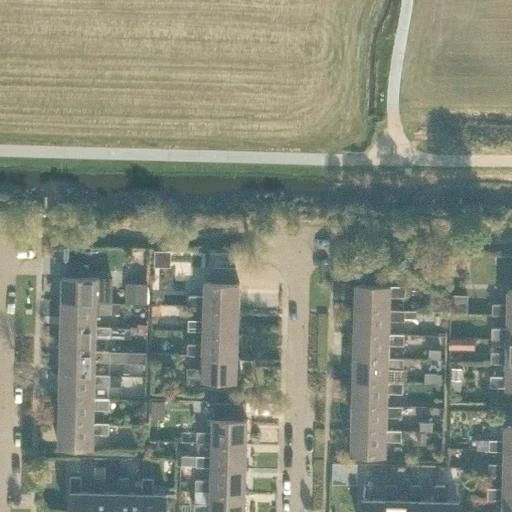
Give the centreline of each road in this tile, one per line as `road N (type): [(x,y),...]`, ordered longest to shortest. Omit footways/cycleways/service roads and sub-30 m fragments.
road 1 (residential): [(1,511),(5,243)]
road 2 (residential): [(293,511),(298,247)]
